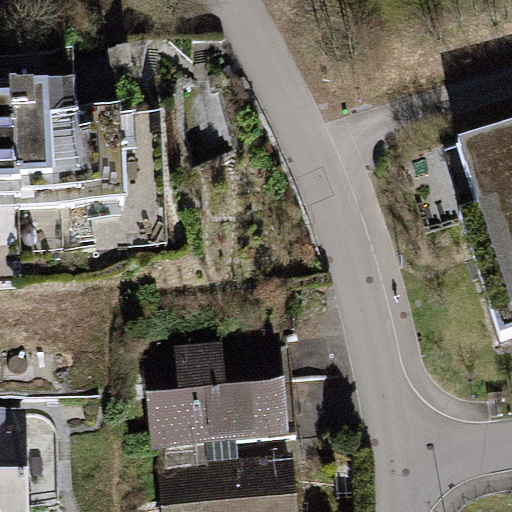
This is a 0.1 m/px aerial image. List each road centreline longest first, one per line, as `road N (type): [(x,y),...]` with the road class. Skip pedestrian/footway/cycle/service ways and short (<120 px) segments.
road 1 (residential): [(236,0),(312,147),(413,461)]
road 2 (track): [(312,147),(511,82)]
